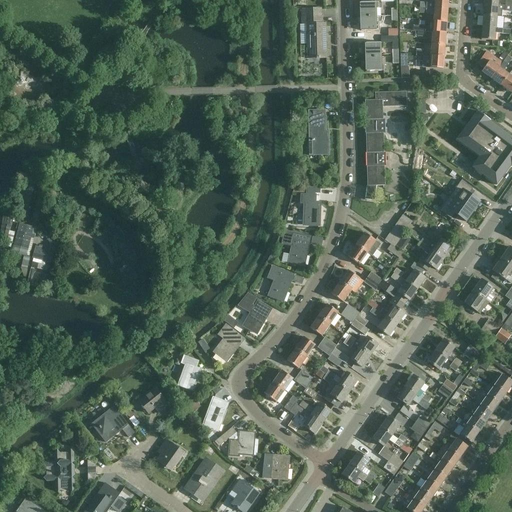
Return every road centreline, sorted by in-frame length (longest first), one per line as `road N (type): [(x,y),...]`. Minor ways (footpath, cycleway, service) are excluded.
road 1 (residential): [(325,464),(256,412),(237,385),(300,308),(342,208),(343,0)]
road 2 (residential): [(325,464),(511,196)]
road 3 (residential): [(511,116),(463,78),(465,0)]
